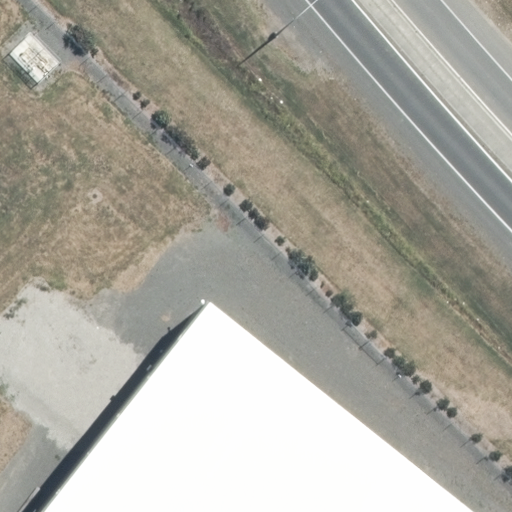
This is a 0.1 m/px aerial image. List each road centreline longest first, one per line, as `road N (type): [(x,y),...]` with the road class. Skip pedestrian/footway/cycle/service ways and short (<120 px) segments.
road 1 (secondary): [(511,206),(327,0)]
road 2 (secondary): [(417,0),(511,108)]
